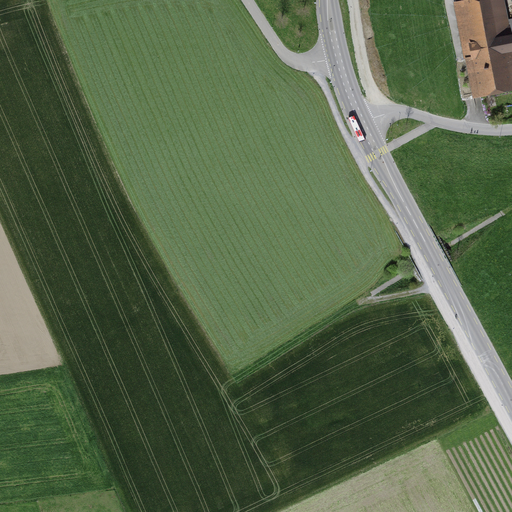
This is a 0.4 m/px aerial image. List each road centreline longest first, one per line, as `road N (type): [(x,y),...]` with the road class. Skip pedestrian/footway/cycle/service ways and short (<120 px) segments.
road 1 (unclassified): [(360,122),(511,404)]
road 2 (track): [(445,279),(364,297),(502,212)]
road 3 (unclassified): [(511,129),(456,126),(408,111),(360,122)]
road 4 (unclassified): [(246,0),(286,56),(338,58)]
